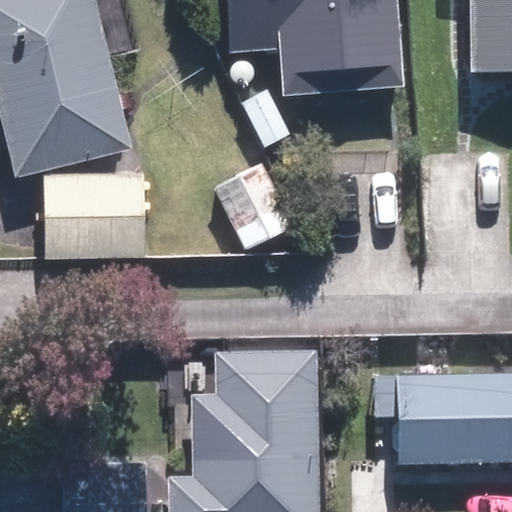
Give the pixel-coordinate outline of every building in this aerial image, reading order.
[(98,0),(0,0),(0,86),(21,170),(133,142),(98,0)] [(228,0),(234,52),(281,47),(285,96),(403,84),(394,0),(228,0)] [(511,0),(478,0),(481,64),(511,63),(511,0)] [(263,161),(214,187),(245,246),(294,220),(263,161)] [(146,170),(46,174),(49,261),(149,257),(146,170)] [(172,474),(172,511),(317,511),(314,350),(221,352),(222,391),(197,392),(199,474),(172,474)] [(403,410),(404,457),(511,455),(511,374),(382,376),(382,410),(403,410)] [(142,511),(142,461),(69,462),(70,511),(142,511)]
